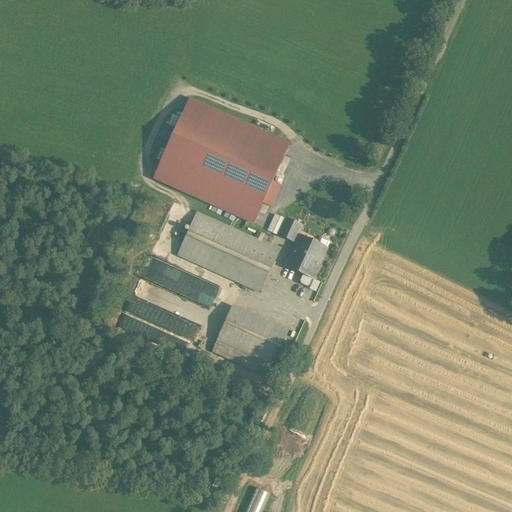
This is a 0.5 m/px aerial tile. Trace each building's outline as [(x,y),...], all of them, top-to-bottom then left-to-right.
[(272,183),(288,147),(189,102),(155,177),(255,222),(263,203),(272,183)] [(272,183),(263,203),(271,207),(280,186),(272,183)] [(280,250),(197,213),(178,256),(260,293),(280,250)] [(275,216),(269,230),(278,234),(284,220),(275,216)] [(287,220),(280,236),(294,242),(301,226),(287,220)] [(306,239),(304,243),(315,248),(317,244),(318,242),(307,237),(306,239)] [(318,242),(317,244),(327,249),(329,243),(328,241),(322,238),(320,239),(318,242)] [(298,240),(286,264),(299,270),(304,273),(303,275),(312,279),(327,249),(317,244),(315,248),(304,243),(298,240)] [(135,274),(158,282),(165,262),(142,254),(135,274)] [(312,279),(303,275),(300,282),(301,284),(307,287),(309,286),(312,279)] [(141,278),(133,296),(202,326),(210,308),(141,278)] [(205,295),(218,298),(221,286),(208,283),(205,295)] [(286,337),(230,312),(218,340),(273,365),(286,337)]
